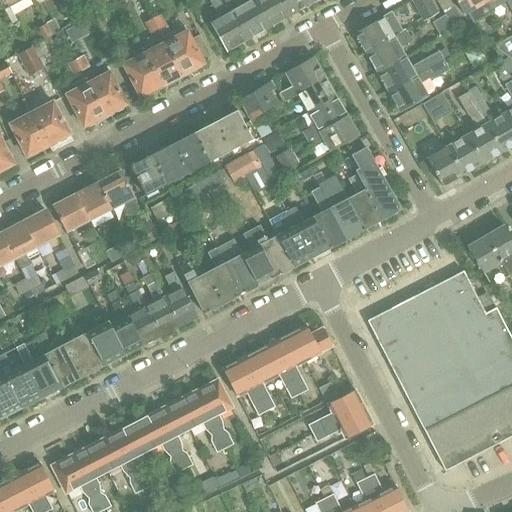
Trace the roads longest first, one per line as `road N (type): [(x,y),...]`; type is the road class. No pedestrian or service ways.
road 1 (residential): [(0,452),(320,287)]
road 2 (residential): [(0,199),(314,23)]
road 3 (residential): [(320,287),(434,511)]
road 4 (residential): [(314,23),(418,230)]
